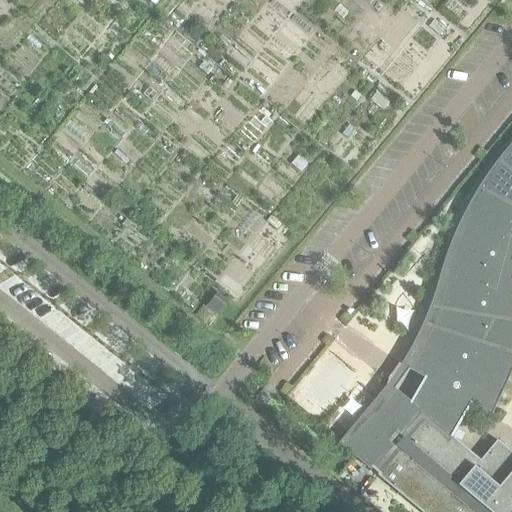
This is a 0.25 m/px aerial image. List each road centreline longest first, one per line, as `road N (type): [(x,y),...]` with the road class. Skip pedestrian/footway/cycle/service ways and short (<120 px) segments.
road 1 (unclassified): [(214,395),(511,40)]
road 2 (unclassified): [(0,223),(214,395)]
road 3 (unclassified): [(214,395),(360,511)]
road 4 (unclassified): [(143,511),(0,403)]
